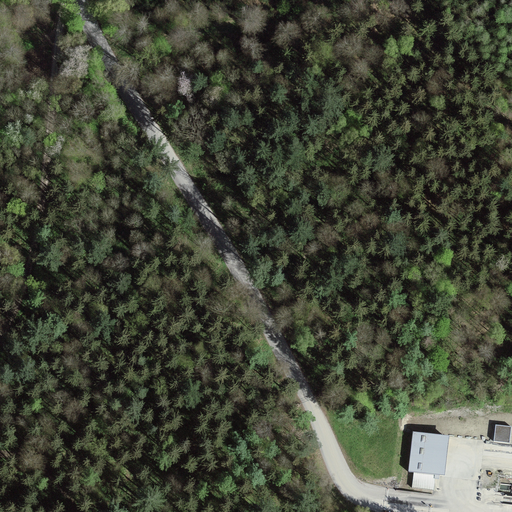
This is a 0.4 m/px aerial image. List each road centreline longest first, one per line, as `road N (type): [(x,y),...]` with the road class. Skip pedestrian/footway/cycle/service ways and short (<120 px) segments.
road 1 (track): [(64,0),(31,263),(0,341)]
road 2 (track): [(29,453),(76,457),(284,511)]
